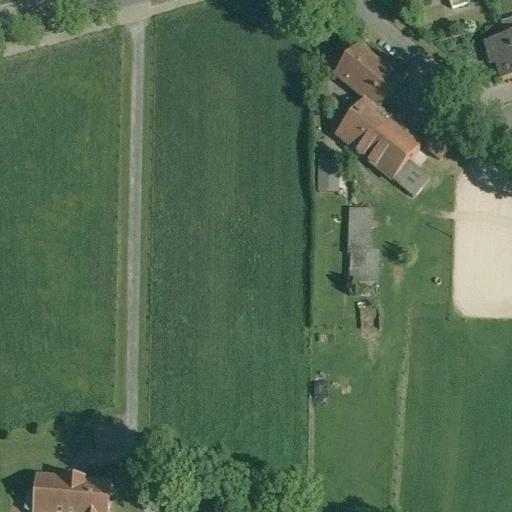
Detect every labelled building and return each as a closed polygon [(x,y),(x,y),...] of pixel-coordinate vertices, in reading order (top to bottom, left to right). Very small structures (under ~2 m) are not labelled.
[(467,0),(448,0),(452,11),(453,10),(468,5),(469,6),(469,5),(467,0)] [(511,21),(502,24),(506,40),(511,37),(511,21)] [(511,37),(506,40),(491,44),(502,82),(511,79),(511,37)] [(401,83),(360,49),(336,78),(365,102),(337,136),(393,183),(410,163),(422,148),(378,111),(401,83)] [(465,129),(448,115),(441,124),(458,138),(465,129)] [(458,138),(441,124),(424,146),(441,160),(458,138)] [(339,164),(320,163),(319,192),(338,193),(339,164)] [(430,180),(410,163),(393,183),(414,199),(430,180)] [(372,211),(349,211),(348,252),(353,253),(371,253),(372,211)] [(353,284),(377,285),(377,253),(371,253),(353,253),(353,284)] [(86,481),(64,479),(64,480),(37,478),(37,479),(36,495),(29,494),(27,511),(108,511),(111,486),(112,486),(112,485),(85,482),(86,481)]
